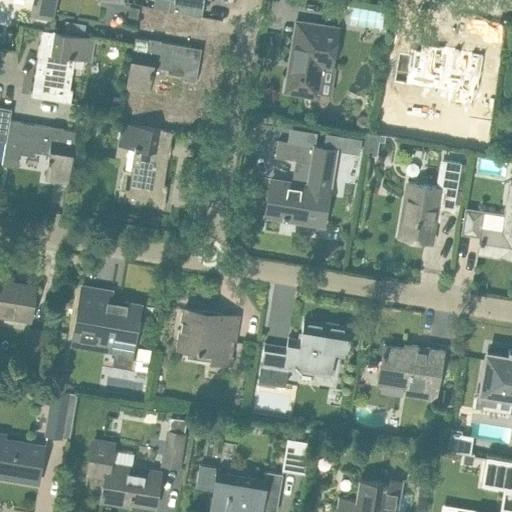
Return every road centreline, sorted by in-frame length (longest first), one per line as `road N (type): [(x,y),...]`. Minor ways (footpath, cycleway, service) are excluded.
road 1 (residential): [(511,311),(208,261)]
road 2 (residential): [(208,261),(251,0)]
road 3 (residential): [(208,261),(0,228)]
